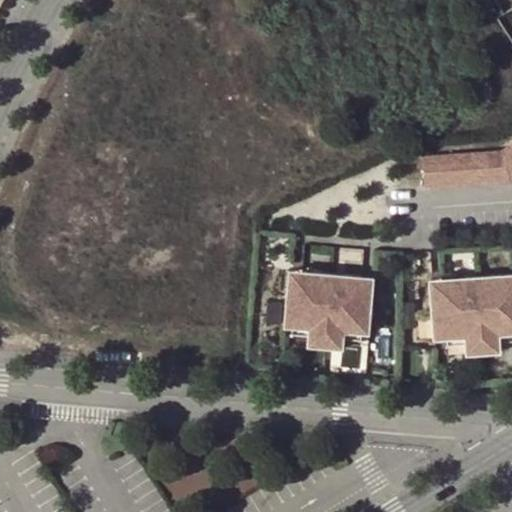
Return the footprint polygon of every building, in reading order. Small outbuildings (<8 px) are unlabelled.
[(511,176),(511,140),(499,149),(421,154),(423,185),(509,179),(511,176)] [(298,302),(301,269),(288,268),(286,301),(298,302)] [(360,274),(301,269),(298,302),(286,301),(284,324),(290,324),(362,330),(367,331),(369,308),(358,307),(360,274)] [(511,272),(440,277),(443,314),(432,315),(433,337),(443,336),(511,331),(511,272)] [(372,275),(360,274),(358,307),(369,308),(372,275)] [(443,314),(440,277),(429,278),(432,315),(443,314)] [(362,330),(290,324),(289,333),(307,335),(307,343),(341,346),(342,337),(361,339),(362,330)] [(511,331),(443,336),(445,345),(465,344),(466,352),(499,350),(499,344),(511,342),(511,331)]
